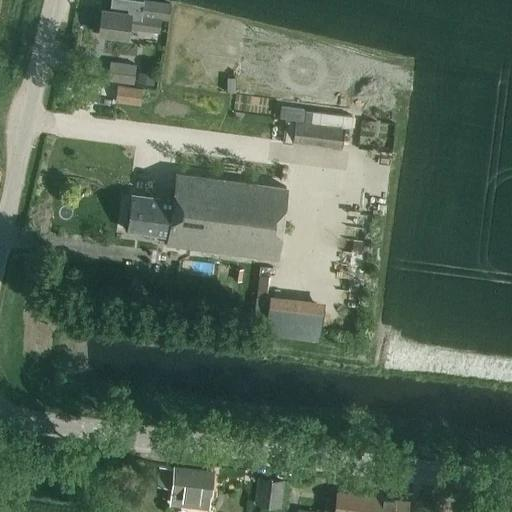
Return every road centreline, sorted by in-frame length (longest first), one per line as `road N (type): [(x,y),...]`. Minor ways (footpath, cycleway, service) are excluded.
road 1 (secondary): [(511,484),(0,419)]
road 2 (unclassified): [(0,248),(56,0)]
